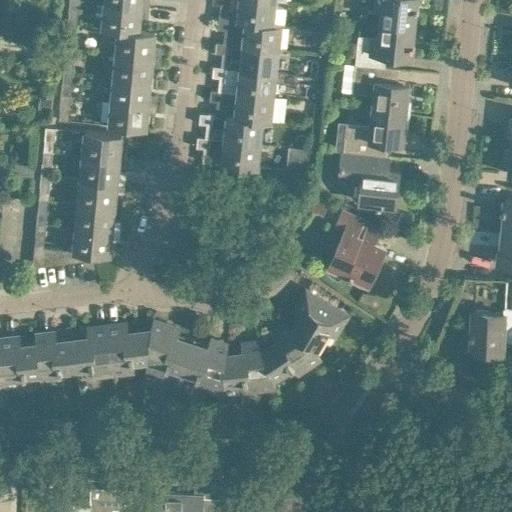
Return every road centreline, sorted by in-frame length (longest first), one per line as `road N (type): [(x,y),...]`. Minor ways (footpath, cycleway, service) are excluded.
road 1 (unclassified): [(390,361),(441,252),(472,0)]
road 2 (residential): [(195,0),(183,136),(134,284)]
road 3 (unclassified): [(284,511),(390,361)]
road 4 (residential): [(134,284),(178,299),(224,300),(283,272)]
road 5 (residential): [(134,284),(0,306)]
road 6 (unclassified): [(511,411),(472,402),(390,361)]
